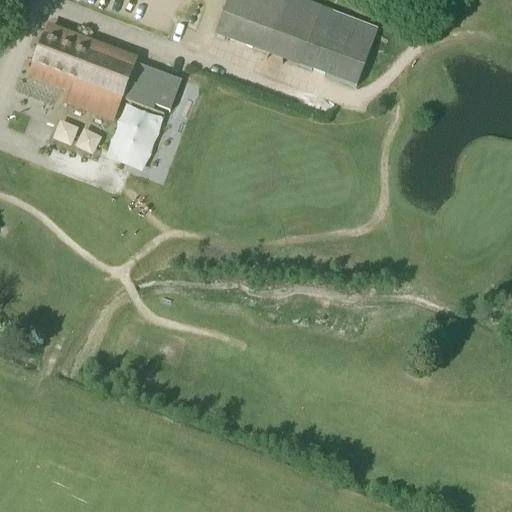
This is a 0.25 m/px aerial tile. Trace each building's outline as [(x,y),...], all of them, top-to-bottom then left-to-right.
[(228,0),(215,36),(264,55),(303,69),(324,11),(292,0),(228,0)] [(303,69),(355,89),(376,31),(324,11),(303,69)] [(119,101),(152,113),(164,79),(132,67),(133,63),(47,31),(29,80),(72,96),(68,107),(111,123),(119,101)] [(74,147),(80,127),(61,122),(55,141),(74,147)] [(79,151),(99,155),(102,134),(82,131),(79,151)]
